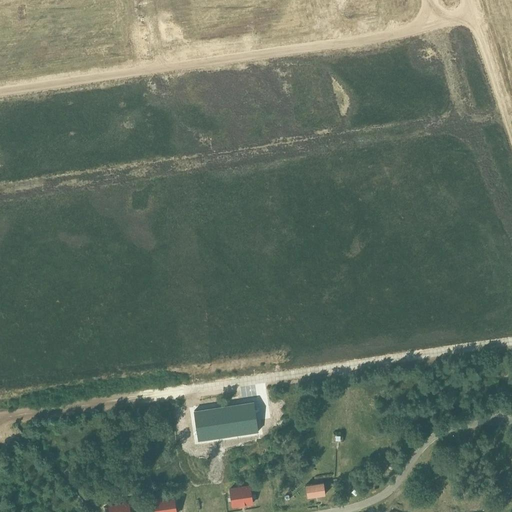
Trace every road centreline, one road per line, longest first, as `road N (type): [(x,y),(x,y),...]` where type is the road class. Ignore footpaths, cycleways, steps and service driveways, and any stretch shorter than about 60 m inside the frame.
road 1 (track): [(0,418),(511,345)]
road 2 (track): [(0,92),(389,35),(472,15)]
